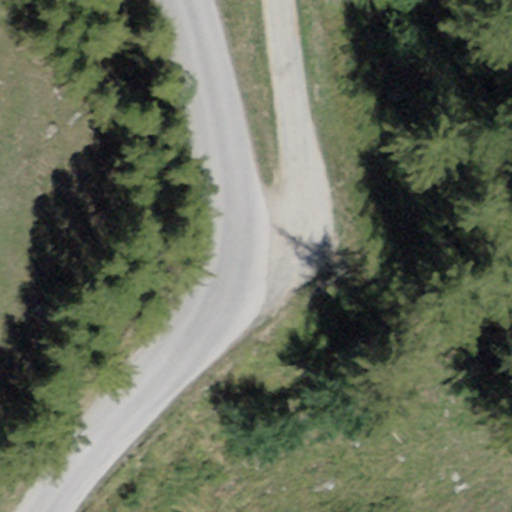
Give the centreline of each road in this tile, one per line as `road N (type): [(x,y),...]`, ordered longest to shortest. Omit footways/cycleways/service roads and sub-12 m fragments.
road 1 (residential): [(226,288),(271,266),(301,233),(271,0)]
road 2 (unclassified): [(226,288),(241,204),(187,0)]
road 3 (unclassified): [(57,511),(226,288)]
